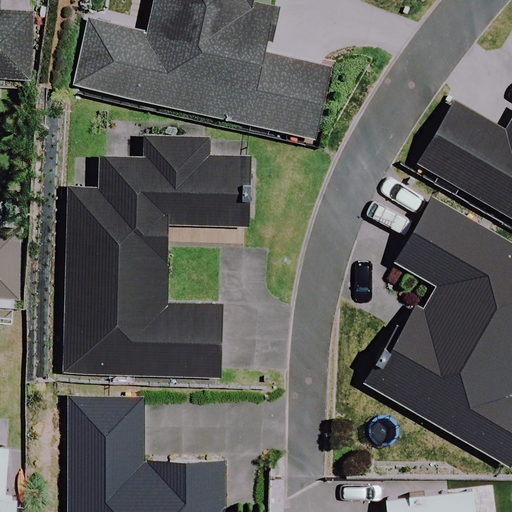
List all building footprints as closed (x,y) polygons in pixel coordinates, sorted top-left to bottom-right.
[(0,0),(0,77),(30,79),(32,12),(0,11),(0,0)] [(152,0),(146,34),(90,23),(76,87),(318,138),(332,69),(266,55),(277,3),(264,0),(152,0)] [(511,125),(508,134),(453,103),(418,163),(511,217),(511,125)] [(208,138),(149,137),(148,159),(106,158),(105,191),(73,191),(69,374),(220,377),(222,301),(167,300),(169,226),(246,227),(247,159),(207,158),(208,138)] [(511,246),(432,200),(396,263),(432,284),(372,388),(508,467),(511,460),(511,396),(508,394),(511,386),(511,246)] [(20,228),(0,227),(0,298),(18,299),(20,228)] [(142,395),(74,394),(72,511),(223,511),(224,462),(141,461),(142,395)] [(0,511),(14,511),(16,496),(9,496),(11,446),(0,445),(0,511)] [(495,511),(494,485),(387,494),(388,511),(495,511)]
